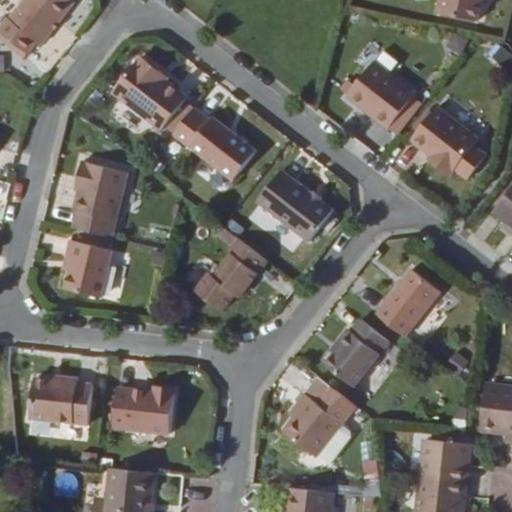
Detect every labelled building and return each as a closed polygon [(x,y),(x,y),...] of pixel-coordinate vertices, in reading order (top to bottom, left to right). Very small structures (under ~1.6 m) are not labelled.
[(43,45),(73,8),(76,3),(72,0),(24,0),(10,18),(9,18),(0,29),(0,31),(28,55),(39,42),(43,45)] [(432,0),(429,16),(468,25),(471,7),(473,0),(432,0)] [(116,95),(164,133),(189,101),(168,84),(171,81),(144,59),(116,95)] [(344,95),(383,128),(410,95),(370,63),(344,95)] [(430,105),(404,138),(423,153),(420,158),(441,175),(471,138),(430,105)] [(235,183),(258,154),(215,120),(212,123),(197,111),(176,136),(235,183)] [(113,238),(129,173),(83,162),(78,182),(82,183),(75,211),(78,212),(74,229),(113,238)] [(310,243),(334,212),(321,202),(314,197),(284,173),(259,204),(310,243)] [(511,239),(511,238),(511,180),(487,213),(497,221),(498,220),(505,226),(501,231),(511,239)] [(324,198),(317,193),(314,197),(321,202),(324,198)] [(501,231),(505,226),(498,220),(497,221),(494,225),(501,231)] [(238,300),(267,263),(223,228),(216,236),(233,250),(230,253),(231,255),(214,277),(211,274),(197,292),(222,312),(234,297),(238,300)] [(101,298),(113,251),(70,241),(66,256),(72,258),(68,273),(64,290),(101,298)] [(68,273),(72,258),(66,256),(62,271),(68,273)] [(404,338),(441,290),(413,268),(387,301),(391,304),(380,319),(404,338)] [(351,384),(387,340),(358,317),(349,329),(345,327),(335,341),(338,343),(331,352),(323,362),(351,384)] [(331,352),(338,343),(335,341),(328,348),(331,352)] [(375,360),(366,378),(379,384),(387,366),(375,360)] [(91,426),(96,385),(81,383),(81,379),(64,377),(63,382),(52,381),(38,379),(33,419),(91,426)] [(511,438),(511,386),(487,383),(482,426),(507,429),(506,438),(511,438)] [(167,435),(172,389),(152,387),(152,393),(144,392),(115,388),(111,428),(167,435)] [(356,409),(333,391),(323,404),(347,422),(356,409)] [(283,432),(317,458),(319,454),(342,425),(305,396),(295,410),(298,413),(283,432)] [(344,426),(319,454),(331,464),(353,439),(353,432),(344,426)] [(465,481),(469,444),(428,439),(423,477),(465,481)] [(42,501),(41,460),(14,457),(14,480),(26,482),(26,498),(42,501)] [(148,511),(152,472),(109,467),(104,511),(148,511)] [(461,511),(465,481),(423,477),(418,511),(461,511)] [(328,511),(331,491),(286,487),(283,511),(328,511)] [(378,511),(380,498),(361,497),(360,511),(378,511)]
